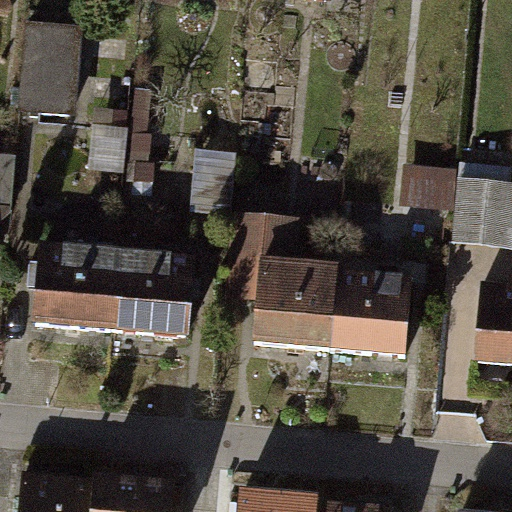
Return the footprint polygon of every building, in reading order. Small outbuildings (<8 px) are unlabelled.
[(71,36),(23,32),(15,112),(63,116),(71,36)] [(449,248),(508,253),(511,195),(511,189),(501,189),(502,169),(455,166),(449,248)] [(409,168),(405,205),(443,209),(447,171),(409,168)] [(254,266),(288,269),(292,221),(230,216),(223,301),(251,303),(254,266)] [(28,326),(105,332),(111,255),(32,249),(31,267),(23,266),(21,283),(31,283),(28,326)] [(187,262),(111,255),(105,332),(181,338),(187,262)] [(247,346),(323,352),(329,272),(288,269),(254,266),(251,303),(247,346)] [(404,278),(329,272),(323,352),(397,358),(404,278)] [(466,366),(511,369),(511,292),(472,289),(466,366)] [(11,511),(88,511),(91,484),(15,477),(11,511)] [(162,511),(165,491),(91,484),(88,511),(162,511)] [(307,511),(308,504),(233,499),(232,511),(307,511)]
